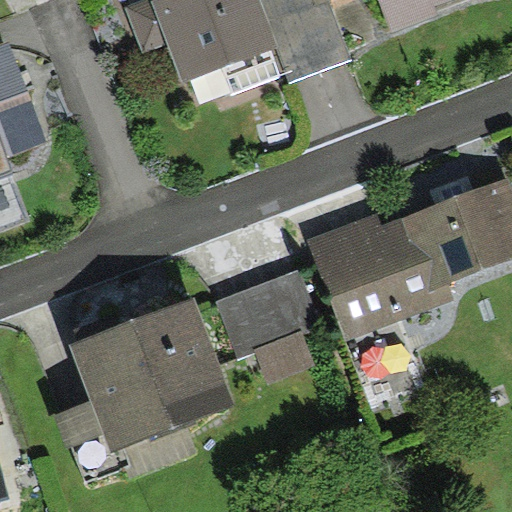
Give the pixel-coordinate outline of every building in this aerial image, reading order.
[(263,68),(234,0),(209,0),(158,22),(190,98),(263,68)] [(478,4),(476,0),(307,0),(311,9),(333,0),(371,0),(388,40),(478,4)] [(0,155),(29,144),(0,69),(0,155)] [(511,267),(511,244),(492,193),(307,264),(335,336),(511,267)] [(296,277),(233,300),(263,383),(301,370),(291,341),(316,332),(296,277)] [(215,411),(182,319),(116,343),(110,326),(67,342),(92,410),(46,427),(60,467),(215,411)]
